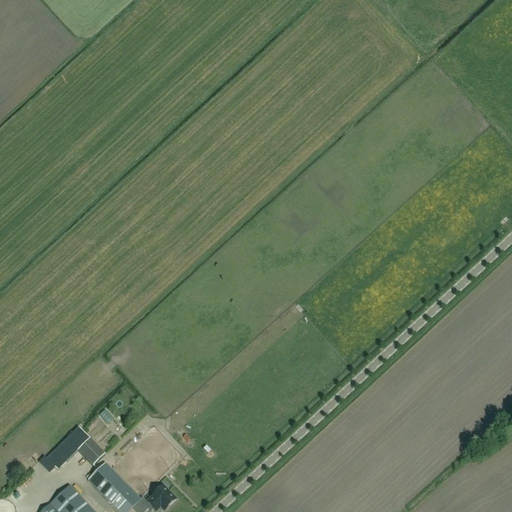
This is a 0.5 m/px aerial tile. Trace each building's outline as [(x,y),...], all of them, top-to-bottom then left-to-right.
[(102,413),(112,420),(117,414),(107,406),(102,413)] [(117,416),(112,421),(119,427),(124,422),(117,416)] [(44,458),(38,463),(49,474),(54,469),(57,472),(89,440),(78,429),(46,460),(44,458)] [(90,438),(89,439),(92,442),(81,453),(93,465),(105,453),(90,438)] [(172,479),(179,485),(200,463),(193,457),(172,479)] [(88,482),(117,511),(129,511),(140,501),(105,465),(88,482)] [(35,472),(30,476),(34,481),(32,483),(36,488),(49,479),(45,474),(39,478),(35,472)] [(92,511),(70,487),(43,511),(92,511)] [(164,511),(176,501),(167,492),(162,497),(158,492),(151,499),(147,503),(155,511),(156,511),(160,508),(163,511),(164,511)]
